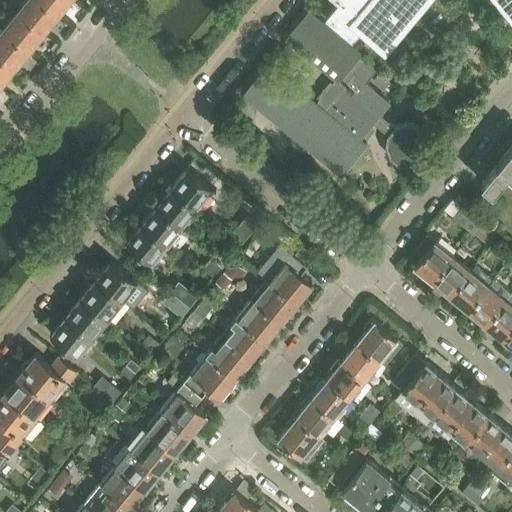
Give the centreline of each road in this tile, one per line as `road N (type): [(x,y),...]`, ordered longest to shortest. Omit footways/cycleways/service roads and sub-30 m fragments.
road 1 (residential): [(0,335),(182,112)]
road 2 (residential): [(367,265),(182,112)]
road 3 (residential): [(367,265),(511,92)]
road 4 (residential): [(228,437),(367,265)]
road 5 (residential): [(123,0),(0,149)]
road 6 (residential): [(511,387),(367,265)]
road 7 (residential): [(182,112),(275,0)]
